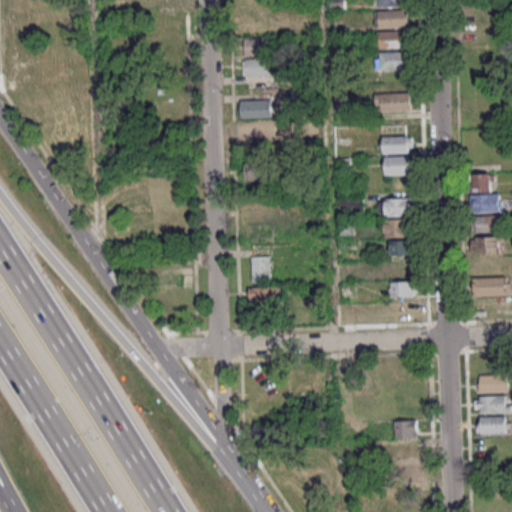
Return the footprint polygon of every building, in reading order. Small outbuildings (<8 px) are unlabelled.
[(35,22),(34,5),(8,5),(9,22),(35,22)] [(409,10),(379,10),(379,27),(409,27),(409,10)] [(376,31),(376,47),(407,47),(407,31),(376,31)] [(244,37),(244,55),(273,55),(273,37),(244,37)] [(8,46),(8,63),(39,63),(39,46),(8,46)] [(376,69),(409,69),(409,51),(376,51),(376,69)] [(272,74),(272,58),(244,58),(244,74),(272,74)] [(11,84),(41,84),(41,67),(11,67),(11,84)] [(376,92),(376,110),(411,110),(411,92),(376,92)] [(272,99),(241,99),(241,116),(272,116),(272,99)] [(274,137),(274,120),(242,120),(242,137),(274,137)] [(411,136),(383,136),(383,153),(411,153),(411,136)] [(413,155),(385,155),(385,174),(413,174),(413,155)] [(244,162),(244,180),(274,180),(274,162),(244,162)] [(501,210),(501,193),(493,193),(492,172),(471,173),(472,211),(501,210)] [(363,197),(338,197),(338,215),(363,215),(363,197)] [(413,197),(381,197),(381,215),(413,215),(413,197)] [(504,231),(504,214),(473,214),(473,231),(504,231)] [(384,236),(410,236),(410,218),(384,218),(384,236)] [(500,236),(472,236),(472,253),(500,253),(500,236)] [(389,255),(412,255),(412,239),(389,239),(389,255)] [(270,256),(251,256),(251,281),(270,281),(270,256)] [(386,278),(413,278),(413,260),(386,260),(386,278)] [(186,268),(154,268),(154,287),(186,287),(186,268)] [(475,295),(510,295),(510,277),(475,277),(475,295)] [(388,281),(388,295),(417,295),(417,281),(388,281)] [(280,287),(249,287),(249,305),(280,305),(280,287)] [(387,302),(387,319),(416,319),(416,302),(387,302)] [(510,374),(479,374),(479,391),(510,391),(510,374)] [(281,401),(281,383),(253,383),(253,401),(281,401)] [(328,383),(309,383),(309,405),(328,405),(328,383)] [(509,395),(475,395),(475,412),(509,412),(509,395)] [(508,433),(508,415),(478,415),(478,433),(508,433)] [(395,437),(418,437),(418,419),(395,419),(395,437)] [(420,458),(420,441),(392,441),(392,458),(420,458)] [(424,479),(424,462),(404,462),(404,479),(424,479)]
